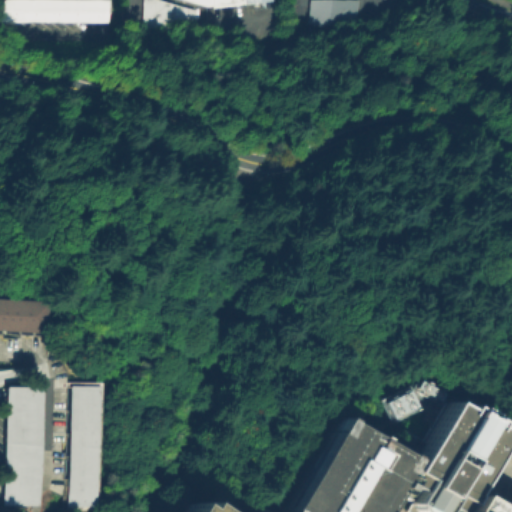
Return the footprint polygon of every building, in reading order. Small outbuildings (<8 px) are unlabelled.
[(103,0),(103,21),(4,20),(4,0),(103,0)] [(164,0),(194,8),(195,16),(167,18),(168,25),(140,35),(140,0),(164,0)] [(341,0),(341,24),(307,23),(307,0),(341,0)] [(341,0),(358,0),(358,25),(341,24),(341,0)] [(0,293),(51,297),(49,328),(0,325),(0,293)] [(103,382),(101,510),(65,510),(67,382),(103,382)] [(38,384),(36,503),(2,502),(4,384),(38,384)] [(409,389),(382,401),(390,418),(417,406),(409,389)] [(391,494),(395,494),(400,495),(404,499),(405,503),(401,510),(404,511),(456,511),(467,493),(502,431),(488,424),(491,419),(483,415),(485,412),(473,405),(471,408),(462,403),(459,407),(445,399),(412,456),(391,494)] [(412,456),(338,414),(282,511),(273,511),(263,506),(259,511),(229,511),(207,499),(203,506),(193,501),(186,511),(184,511),(182,511),(181,511),(383,511),(381,511),(391,494),(412,456)] [(456,511),(511,511),(511,503),(508,501),(501,511),(467,493),(456,511)]
